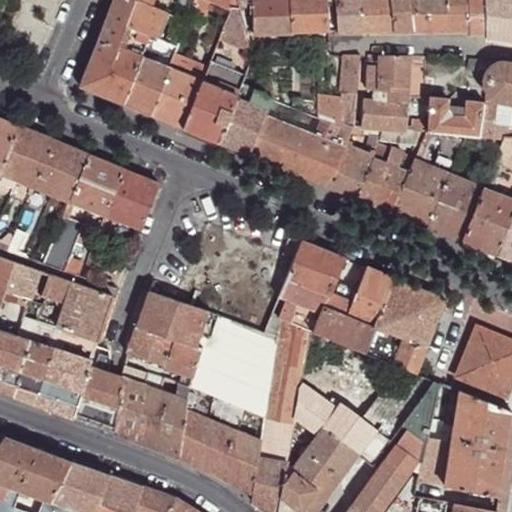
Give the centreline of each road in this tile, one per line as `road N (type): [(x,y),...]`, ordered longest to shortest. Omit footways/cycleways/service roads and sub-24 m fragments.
road 1 (residential): [(181,168),(511,301)]
road 2 (residential): [(181,168),(119,332),(105,448)]
road 3 (unclassified): [(511,55),(332,46)]
road 4 (residential): [(38,111),(181,168)]
road 5 (residential): [(227,511),(186,483),(105,448)]
road 6 (residential): [(85,0),(38,111)]
